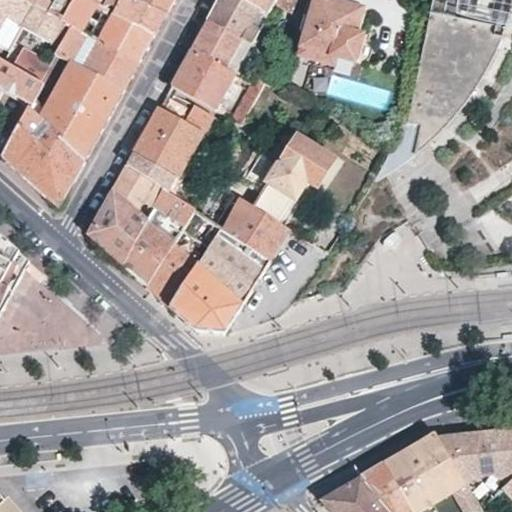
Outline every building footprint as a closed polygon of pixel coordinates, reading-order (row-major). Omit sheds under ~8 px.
[(32,5),(22,0),(0,0),(0,45),(7,50),(21,25),(32,5)] [(62,21),(74,0),(54,0),(47,13),(62,21)] [(74,0),(62,21),(72,27),(83,33),(96,11),(98,6),(86,0),(74,0)] [(105,9),(110,0),(86,0),(98,6),(105,9)] [(134,0),(110,0),(105,9),(154,35),(160,26),(167,14),(134,0)] [(134,0),(167,14),(173,0),(134,0)] [(218,0),(215,6),(208,20),(252,45),(262,29),(253,23),(261,10),(241,0),(218,0)] [(241,0),(261,10),(270,15),(278,1),(278,0),(241,0)] [(296,0),(278,0),(278,1),(291,9),(296,0)] [(361,10),(322,0),(305,0),(302,13),(309,16),(299,58),(334,66),(335,58),(357,64),(365,36),(356,34),(361,10)] [(409,92),(407,103),(404,119),(421,122),(414,152),(429,140),(439,133),(446,124),(454,115),(458,109),(464,100),(470,92),(475,84),(480,75),(486,64),(491,54),(496,44),(501,33),(503,26),(473,20),(477,0),(429,0),(427,9),(420,40),(417,53),(414,68),(412,81),(409,92)] [(47,13),(32,5),(21,25),(59,47),(72,27),(62,21),(47,13)] [(105,9),(98,6),(96,11),(102,14),(105,9)] [(102,14),(89,36),(139,63),(146,50),(154,35),(105,9),(102,14)] [(270,15),(261,10),(253,23),(262,29),(266,22),(270,15)] [(252,45),(208,20),(199,36),(191,50),(235,75),(252,45)] [(262,29),(252,45),(260,49),(274,25),(266,22),(262,29)] [(83,33),(72,27),(59,47),(55,54),(65,60),(71,63),(73,64),(84,44),(93,50),(82,70),(123,92),(131,79),(139,63),(89,36),(83,33)] [(39,82),(49,64),(24,50),(14,67),(39,82)] [(171,87),(215,111),(235,75),(191,50),(183,66),(171,87)] [(266,53),(250,83),(262,90),(266,83),(279,60),(266,53)] [(55,54),(49,64),(39,82),(45,85),(43,87),(48,91),(65,60),(55,54)] [(14,67),(0,60),(0,85),(27,102),(14,120),(21,123),(30,109),(43,87),(45,85),(39,82),(14,67)] [(103,130),(123,92),(82,70),(73,64),(71,63),(39,118),(87,159),(103,130)] [(262,90),(250,83),(229,119),(242,126),(246,118),(254,103),(262,90)] [(213,117),(194,107),(168,92),(166,96),(151,124),(127,167),(161,189),(167,193),(175,179),(178,180),(213,117)] [(262,107),(254,103),(246,118),(253,122),(262,107)] [(59,208),(87,159),(39,118),(30,109),(21,123),(17,129),(2,157),(30,182),(59,208)] [(0,121),(0,155),(2,157),(17,129),(1,120),(0,121)] [(297,136),(251,207),(281,226),(308,184),(318,190),(336,160),(297,136)] [(161,189),(127,167),(120,180),(114,192),(145,218),(149,211),(151,208),(161,189)] [(240,199),(216,184),(211,195),(234,208),(240,199)] [(195,212),(167,193),(161,189),(151,208),(183,229),(195,212)] [(149,222),(145,218),(114,192),(102,213),(89,236),(123,266),(149,222)] [(281,226),(251,207),(240,199),(234,208),(222,229),(269,261),(270,261),(289,230),(281,226)] [(136,278),(146,287),(174,244),(181,233),(149,211),(145,218),(149,222),(123,266),(136,278)] [(222,229),(202,216),(195,212),(183,229),(181,233),(207,251),(222,229)] [(269,261),(222,229),(207,251),(198,264),(243,303),(269,261)] [(0,309),(27,259),(0,235),(0,309)] [(161,301),(170,309),(198,264),(174,244),(146,287),(161,301)] [(205,332),(223,333),(243,303),(198,264),(170,309),(188,325),(194,331),(205,332)] [(511,432),(506,433),(477,435),(508,486),(511,482),(511,432)] [(481,511),(439,439),(436,433),(403,452),(383,464),(411,511),(420,511),(451,494),(461,511),(481,511)] [(508,486),(477,435),(459,437),(439,439),(481,511),(501,492),(508,486)] [(411,511),(383,464),(368,473),(359,478),(378,511),(411,511)] [(336,492),(320,501),(331,511),(378,511),(359,478),(336,492)] [(511,503),(511,482),(508,486),(501,492),(511,503)] [(0,511),(17,511),(10,503),(3,508),(0,503),(0,511)]
